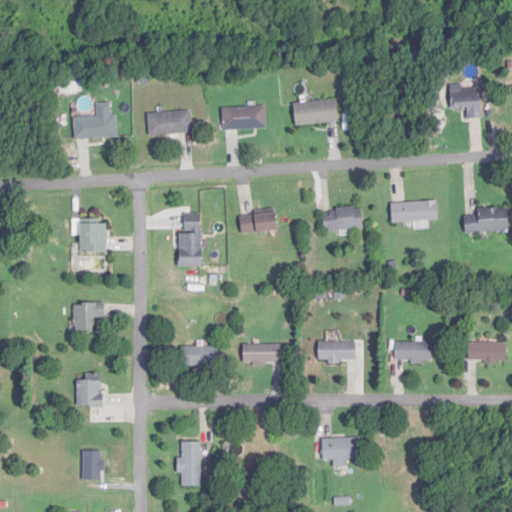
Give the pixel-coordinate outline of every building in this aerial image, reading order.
[(482,119),(480,87),(451,88),(453,110),(468,109),(469,120),(482,119)] [(298,127),(340,122),(337,100),(295,105),(298,127)] [(267,107),(224,109),(225,131),(267,130),(267,107)] [(193,112),(149,114),(150,136),(194,134),(193,112)] [(76,141),(119,139),(119,117),(75,118),(76,141)] [(440,222),(439,203),(393,205),(394,224),(440,222)] [(363,208),(324,210),(325,232),(364,230),(363,208)] [(467,235),(510,232),(509,209),(465,212),(467,235)] [(278,231),(276,213),(241,218),(243,235),(278,231)] [(203,267),(202,215),(181,215),(181,267),(203,267)] [(81,253),(108,253),(108,221),(81,221),(81,253)] [(106,304),(76,304),(76,334),(95,334),(95,318),(106,318),(106,304)] [(358,342),(320,342),(320,362),(358,362),(358,342)] [(434,362),(434,342),(396,342),(396,362),(434,362)] [(507,344),(470,344),(470,363),(507,363),(507,344)] [(245,345),(245,365),(282,365),(282,345),(245,345)] [(182,347),(182,367),(219,367),(219,347),(182,347)] [(103,375),(86,375),(86,380),(78,380),(78,407),(103,407),(103,375)] [(336,467),(349,467),(349,459),(363,459),(363,439),(324,439),(324,460),(336,460),(336,467)] [(202,443),(181,443),(181,487),(202,487),(202,443)] [(84,481),(104,481),(104,451),(84,451),(84,481)]
